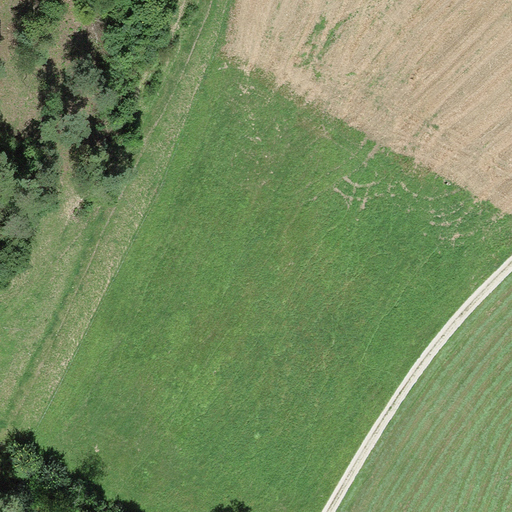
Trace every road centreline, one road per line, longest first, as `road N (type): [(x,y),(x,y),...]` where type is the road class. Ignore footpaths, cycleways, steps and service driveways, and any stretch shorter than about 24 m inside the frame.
road 1 (track): [(0,417),(155,100),(195,0)]
road 2 (track): [(325,511),(410,372),(511,260)]
